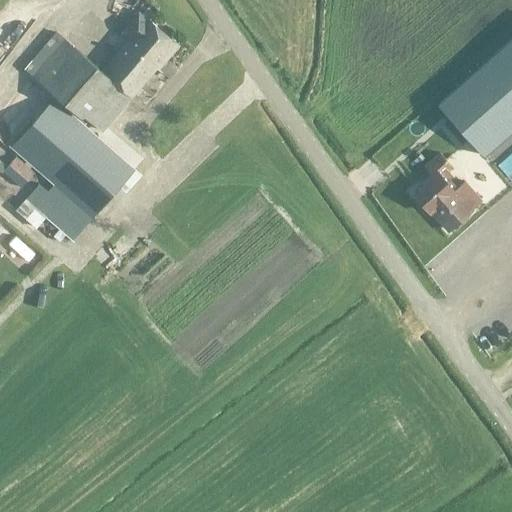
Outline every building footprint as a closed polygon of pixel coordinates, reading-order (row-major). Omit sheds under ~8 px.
[(129,38),(102,70),(65,39),(33,76),(82,119),(84,116),(102,133),(133,97),(157,68),(155,66),(165,55),(169,58),(179,46),(175,43),(176,42),(149,19),(149,20),(139,11),(122,31),(129,38)] [(511,86),(489,60),(439,105),(484,156),(511,131),(511,86)] [(54,97),(11,148),(53,185),(93,219),(136,169),(78,119),(54,97)] [(508,169),(511,165),(511,146),(499,158),(508,169)] [(471,209),(481,200),(465,181),(457,188),(448,179),(451,176),(448,172),(453,168),(440,153),(425,166),(433,175),(424,183),(425,184),(414,194),(430,212),(432,211),(448,230),(471,209)] [(17,157),(3,172),(22,188),(35,172),(17,157)] [(93,219),(53,185),(48,191),(39,183),(16,210),(36,228),(45,217),(73,241),(93,219)] [(13,229),(5,238),(27,259),(35,250),(13,229)]
